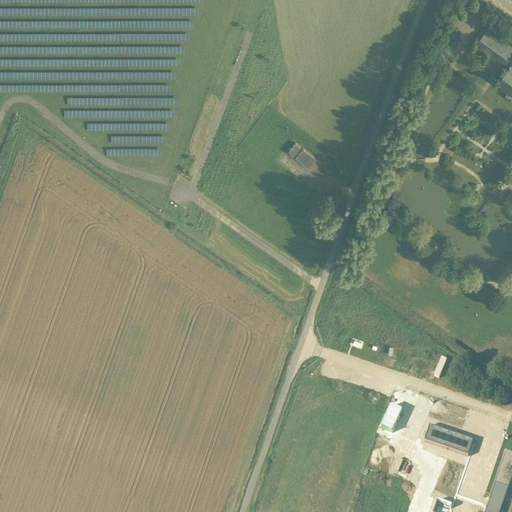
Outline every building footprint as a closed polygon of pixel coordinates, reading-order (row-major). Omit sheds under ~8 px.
[(511,65),(511,63),(511,47),(487,29),(475,45),(507,69),(496,83),(511,94),(511,65)] [(293,157),(300,148),(294,143),(287,153),(293,157)] [(308,168),(315,158),(302,149),(295,158),(308,168)] [(430,428),(425,443),(468,458),(473,443),(430,428)] [(495,485),(486,511),(499,511),(511,474),(511,454),(507,452),(495,485)]
